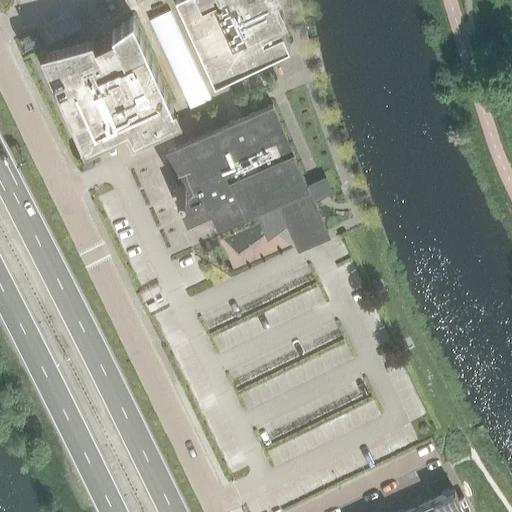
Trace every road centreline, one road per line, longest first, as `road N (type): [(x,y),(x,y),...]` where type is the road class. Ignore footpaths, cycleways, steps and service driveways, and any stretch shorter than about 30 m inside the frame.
road 1 (unclassified): [(218,511),(0,67)]
road 2 (trunk): [(171,511),(0,170)]
road 3 (trunk): [(0,290),(110,511)]
